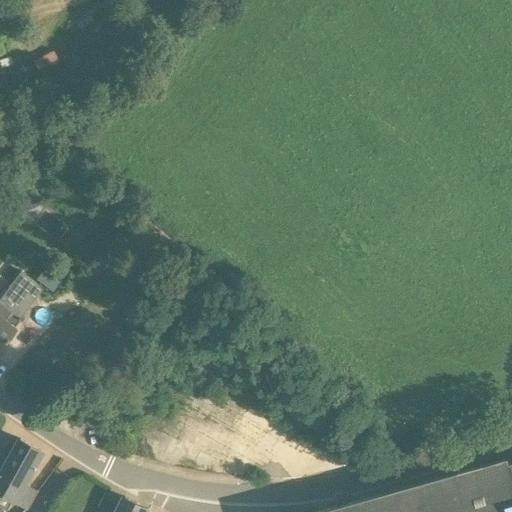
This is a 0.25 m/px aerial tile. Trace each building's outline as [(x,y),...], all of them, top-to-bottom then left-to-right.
[(34,191),(33,191),(0,206),(0,221),(39,203),(34,191)] [(37,277),(51,292),(64,280),(50,265),(37,277)] [(22,273),(11,287),(29,301),(40,287),(22,273)] [(127,288),(131,306),(144,303),(140,285),(127,288)] [(15,334),(13,332),(14,331),(13,330),(20,320),(0,304),(0,349),(6,341),(8,343),(15,334)] [(231,369),(232,363),(231,357),(228,352),(224,347),(219,344),(213,343),(206,344),(201,347),(197,351),(194,356),(192,362),(193,368),(196,374),(200,379),(205,382),(212,382),(218,381),(225,377),(231,369)] [(318,440),(340,413),(303,383),(281,409),(318,440)] [(40,494),(28,487),(46,454),(23,441),(7,469),(0,465),(0,494),(30,511),(40,494)] [(511,511),(511,462),(508,464),(507,459),(318,511),(511,511)] [(118,511),(148,511),(149,510),(126,498),(118,511)]
